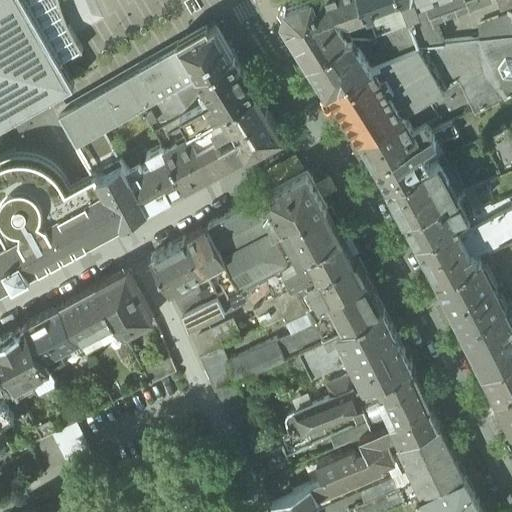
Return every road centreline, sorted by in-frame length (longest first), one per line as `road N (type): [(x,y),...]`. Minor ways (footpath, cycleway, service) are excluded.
road 1 (residential): [(320,139),(511,489)]
road 2 (residential): [(120,247),(139,255),(265,511)]
road 3 (residential): [(120,247),(320,139)]
road 4 (residential): [(247,0),(320,139)]
road 5 (residential): [(0,315),(120,247)]
